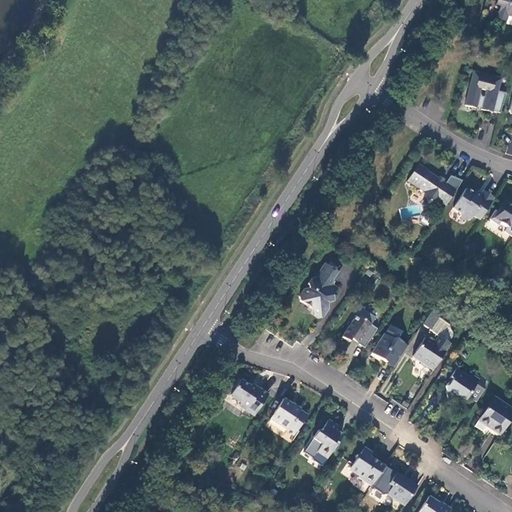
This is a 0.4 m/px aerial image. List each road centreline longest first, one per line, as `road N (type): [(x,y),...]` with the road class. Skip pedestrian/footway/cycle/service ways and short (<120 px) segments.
road 1 (residential): [(201,328),(300,373),(511,510)]
road 2 (unclassified): [(201,328),(361,82)]
road 3 (unclassified): [(79,511),(201,328)]
road 4 (residential): [(361,82),(474,154),(511,167)]
